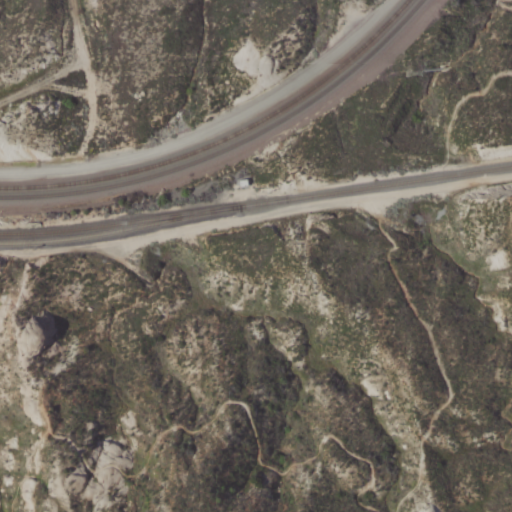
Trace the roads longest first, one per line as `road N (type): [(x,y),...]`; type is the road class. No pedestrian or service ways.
road 1 (track): [(511,175),(123,241),(0,251)]
road 2 (track): [(390,0),(310,74),(227,126),(124,160),(0,175)]
road 3 (track): [(70,0),(91,121),(70,171)]
